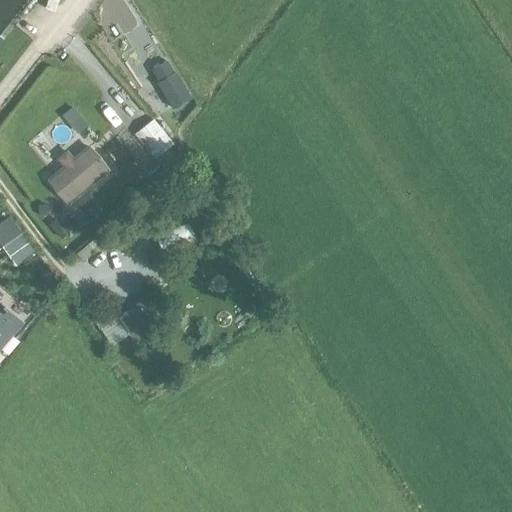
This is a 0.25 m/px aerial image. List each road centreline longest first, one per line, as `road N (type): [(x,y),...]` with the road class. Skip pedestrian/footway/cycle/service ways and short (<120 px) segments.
road 1 (unknown): [(0,186),(75,276),(140,266)]
road 2 (track): [(77,0),(0,99)]
